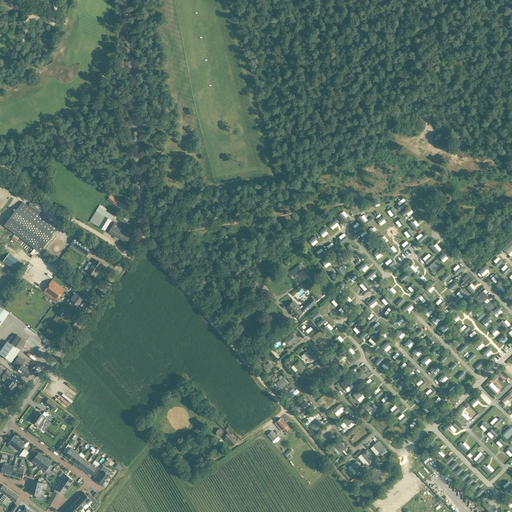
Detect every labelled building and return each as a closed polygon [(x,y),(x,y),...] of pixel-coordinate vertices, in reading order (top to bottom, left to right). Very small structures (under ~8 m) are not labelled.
[(111,195),(107,200),(123,212),(125,210),(128,212),(130,209),(111,195)] [(399,205),(397,207),(399,210),(408,204),(405,201),(399,205)] [(22,202),(17,209),(52,235),(57,227),(22,202)] [(100,205),(93,217),(90,221),(105,230),(113,216),(106,211),(107,209),(100,205)] [(409,207),(401,214),(404,216),(407,214),(411,210),(412,210),(409,207)] [(52,235),(17,209),(16,209),(4,225),(40,252),(52,235)] [(341,212),(338,215),(345,223),(348,221),(346,218),(342,213),(341,212)] [(360,216),(357,218),(362,225),(366,223),(365,222),(361,217),(360,216)] [(336,218),(328,225),(330,228),(331,228),(337,223),(339,221),(336,218)] [(412,221),(409,223),(416,231),(419,229),(417,227),(413,222),(412,221)] [(114,223),(111,228),(108,232),(126,243),(129,238),(126,236),(124,234),(126,230),(114,223)] [(355,228),(353,230),(355,233),(362,228),(359,224),(355,228)] [(371,227),(368,230),(373,236),(376,234),(372,229),(371,227)] [(409,229),(406,231),(410,236),(411,238),(414,235),(409,229)] [(362,237),(360,238),(363,242),(369,236),(367,233),(362,237)] [(418,240),(417,240),(420,243),(428,236),(425,233),(422,236),(418,240)] [(341,239),(339,241),(341,244),(348,239),(345,236),(341,239)] [(381,236),(378,239),(383,245),(386,242),(382,238),(381,236)] [(76,237),(73,241),(71,244),(87,255),(92,248),(76,237)] [(369,245),(367,247),(370,250),(376,244),(373,241),(369,245)] [(502,249),(508,255),(511,250),(511,242),(510,241),(502,249)] [(403,247),(402,248),(405,251),(411,246),(408,243),(403,247)] [(432,243),(429,246),(436,254),(439,251),(434,246),(432,243)] [(390,246),(387,249),(392,255),(395,252),(391,248),(390,246)] [(379,249),(373,254),(376,257),(380,253),(382,252),(379,249)] [(445,251),(439,257),(442,260),(446,256),(448,254),(445,251)] [(425,261),(424,261),(427,264),(435,257),(432,254),(430,256),(425,261)] [(88,271),(91,274),(95,277),(98,272),(97,272),(102,265),(103,266),(103,265),(94,259),(92,262),(93,263),(88,271)] [(428,267),(433,273),(442,265),(437,259),(428,267)] [(495,263),(494,264),(497,267),(503,262),(500,259),(498,261),(496,263),(495,263)] [(366,261),(358,268),(360,271),(362,270),(367,266),(368,264),(366,261)] [(387,265),(386,266),(388,269),(394,264),(392,261),(387,265)] [(486,264),(478,271),(481,274),(487,269),(487,268),(489,267),(486,264)] [(289,272),(294,278),(302,271),(298,265),(289,272)] [(409,265),(406,268),(413,275),(416,273),(416,272),(410,267),(409,265)] [(503,271),(502,272),(505,275),(510,269),(508,266),(508,267),(503,271)] [(455,271),(453,273),(456,276),(462,270),(460,267),(455,271)] [(373,270),(365,277),(368,280),(370,278),(375,274),(376,273),(373,270)] [(354,271),(346,279),(349,281),(351,280),(355,276),(357,274),(355,272),(354,271)] [(496,274),(493,277),(497,281),(498,282),(501,280),(496,274)] [(418,275),(415,278),(423,286),(426,283),(420,277),(418,275)] [(363,279),(360,282),(362,283),(367,289),(367,290),(370,287),(363,279)] [(43,292),(56,302),(65,289),(52,280),(43,292)] [(433,281),(425,288),(428,291),(428,290),(433,286),(436,284),(433,281)] [(342,282),(334,289),(337,292),(339,291),(343,287),(345,285),(342,282)] [(503,282),(500,285),(501,286),(505,290),(505,291),(508,288),(503,282)] [(413,284),(410,287),(414,291),(416,293),(419,290),(413,284)] [(469,285),(466,288),(472,294),(475,292),(474,290),(470,285),(469,285)] [(388,287),(385,290),(391,297),(394,294),(390,289),(388,287)] [(63,306),(69,310),(73,313),(86,296),(76,289),(69,299),(68,298),(63,306)] [(461,289),(458,292),(459,292),(463,297),(465,299),(468,297),(461,289)] [(475,299),(480,305),(489,297),(483,291),(475,299)] [(292,302),(291,304),(287,307),(289,308),(288,309),(291,311),(292,312),(291,312),(294,315),(294,314),(295,315),(297,318),(298,318),(298,319),(305,312),(316,302),(317,300),(317,301),(321,298),(316,293),(313,295),(314,297),(313,299),(312,298),(301,309),(300,310),(298,309),(300,307),(294,301),(293,303),(292,302)] [(424,293),(421,296),(425,301),(426,302),(430,300),(424,293)] [(335,296),(332,299),(333,300),(338,305),(341,302),(335,296)] [(345,296),(342,299),(349,307),(352,305),(350,303),(346,298),(345,296)] [(387,296),(384,299),(388,303),(389,305),(392,302),(387,296)] [(375,297),(367,304),(370,306),(376,301),(378,300),(375,297)] [(471,299),(465,305),(468,308),(472,304),(474,302),(471,299)] [(438,305),(435,308),(438,310),(445,303),(443,300),(442,301),(438,305)] [(484,307),(488,313),(495,307),(490,301),(484,307)] [(410,302),(402,310),(404,312),(407,310),(412,306),(412,305),(410,302)] [(343,304),(340,307),(341,308),(345,313),(348,311),(343,304)] [(500,305),(492,312),(494,315),(495,315),(500,310),(502,308),(500,305)] [(0,326),(9,313),(0,306),(0,326)] [(359,315),(358,315),(361,318),(369,311),(366,308),(363,310),(359,315)] [(444,316),(443,316),(446,319),(453,311),(451,308),(448,311),(444,316)] [(386,316),(385,318),(388,320),(394,311),(391,309),(386,316)] [(478,316),(476,318),(477,319),(479,321),(485,315),(482,312),(478,316)] [(456,313),(448,320),(451,323),(452,322),(458,317),(459,316),(456,313)] [(369,320),(366,323),(369,326),(376,318),(374,315),(374,316),(369,320)] [(400,315),(392,323),(394,326),(397,323),(402,319),(403,319),(400,315)] [(490,315),(481,322),(484,325),(484,324),(490,319),(492,317),(490,315)] [(502,320),(499,323),(505,329),(508,326),(504,322),(502,320)] [(357,324),(354,326),(355,327),(359,332),(362,330),(360,327),(357,324)] [(375,328),(373,330),(376,333),(382,327),(379,324),(375,328)] [(326,325),(323,328),(330,336),(333,333),(331,330),(327,326),(326,325)] [(461,332),(460,333),(463,336),(470,328),(468,325),(466,327),(461,332)] [(496,326),(490,331),(493,334),(497,330),(498,329),(496,326)] [(386,328),(378,335),(380,338),(383,335),(388,331),(386,328)] [(367,329),(361,335),(364,338),(370,332),(367,329)] [(401,330),(395,335),(397,338),(399,337),(403,332),(401,330)] [(283,340),(289,346),(298,338),(292,332),(283,340)] [(471,337),(470,338),(473,341),(479,336),(476,333),(471,337)] [(2,355),(10,361),(16,353),(17,353),(26,341),(17,334),(9,346),(5,344),(0,350),(0,351),(3,354),(2,355)] [(504,334),(498,340),(500,343),(501,342),(506,338),(506,337),(504,334)] [(373,335),(370,338),(370,339),(376,344),(377,346),(380,343),(373,335)] [(337,337),(334,340),(341,348),(344,345),(341,342),(337,338),(337,337)] [(409,339),(404,344),(406,347),(408,346),(412,342),(409,339)] [(481,339),(475,344),(478,347),(482,343),(484,342),(481,339)] [(387,341),(381,347),(384,350),(385,349),(389,345),(390,344),(387,341)] [(418,347),(412,353),(415,355),(416,354),(420,350),(418,347)] [(488,347),(482,353),(485,356),(486,355),(491,351),(491,350),(488,347)] [(332,353),(339,361),(345,357),(338,348),(332,353)] [(309,349),(304,354),(310,362),(316,357),(309,349)] [(348,349),(345,352),(352,360),(355,357),(353,354),(348,350),(348,349)] [(382,352),(387,358),(390,355),(386,351),(385,349),(384,350),(382,352)] [(33,370),(23,364),(25,360),(18,356),(14,363),(18,365),(15,369),(23,375),(27,378),(33,370)] [(426,356),(420,362),(423,364),(425,363),(429,359),(426,356)] [(293,365),(300,373),(306,368),(299,360),(293,365)] [(387,361),(384,364),(388,368),(389,370),(393,367),(387,361)] [(265,363),(263,365),(264,367),(263,368),(268,373),(274,368),(269,362),(266,365),(265,363)] [(406,365),(402,369),(405,372),(411,366),(408,363),(406,365)] [(436,365),(429,371),(432,373),(433,372),(438,368),(438,367),(436,365)] [(354,376),(359,382),(366,375),(361,369),(354,376)] [(10,390),(11,388),(14,390),(19,384),(9,377),(11,374),(6,371),(2,377),(8,381),(4,386),(10,390)] [(414,373),(410,377),(413,380),(419,375),(418,375),(416,372),(414,373)] [(443,374),(438,379),(440,382),(442,381),(446,377),(443,374)] [(300,381),(306,388),(311,383),(305,376),(300,381)] [(275,383),(280,389),(288,383),(283,377),(275,383)] [(352,384),(347,378),(340,383),(345,389),(352,384)] [(367,385),(365,386),(368,389),(374,384),(372,381),(367,385)] [(418,386),(421,389),(427,384),(424,381),(423,382),(418,386)] [(452,382),(446,388),(449,391),(449,390),(454,386),(454,385),(452,382)] [(358,390),(353,395),(359,402),(364,397),(362,394),(363,393),(361,391),(360,392),(358,390)] [(376,394),(374,396),(377,399),(383,393),(380,390),(376,394)] [(427,395),(427,396),(430,399),(436,393),(433,390),(432,391),(427,395)] [(418,394),(415,396),(416,397),(420,401),(422,404),(425,401),(418,394)] [(477,395),(469,402),(472,405),(478,400),(480,398),(477,395)] [(293,407),(298,412),(308,404),(303,398),(293,407)] [(383,402),(381,404),(384,407),(385,406),(391,401),(388,398),(383,402)] [(436,403),(436,404),(438,407),(444,402),(441,399),(436,403)] [(364,407),(371,415),(376,410),(378,408),(374,404),(372,405),(369,402),(364,407)] [(428,404),(425,407),(429,411),(431,413),(434,410),(428,404)] [(392,411),(390,413),(393,416),(399,410),(396,407),(392,411)] [(36,415),(32,421),(38,426),(37,427),(43,432),(43,431),(41,430),(45,420),(44,420),(43,419),(45,417),(51,421),(53,418),(45,411),(42,414),(38,411),(36,415)] [(462,426),(467,420),(458,411),(453,417),(462,426)] [(342,420),(347,426),(355,419),(350,413),(342,420)] [(400,420),(398,422),(401,425),(407,419),(404,416),(400,420)] [(492,425),(495,428),(502,420),(499,417),(497,419),(492,425)] [(283,430),(287,434),(289,432),(288,430),(289,429),(287,426),(281,419),(281,418),(275,423),(281,431),(283,430)] [(310,426),(315,432),(323,425),(318,420),(310,426)] [(483,421),(481,424),(482,425),(486,429),(486,430),(489,427),(483,421)] [(411,428),(409,430),(412,433),(420,425),(417,422),(416,424),(411,428)] [(449,422),(443,429),(446,432),(450,428),(452,426),(452,425),(449,422)] [(452,425),(452,426),(456,430),(458,431),(460,428),(454,423),(452,425)] [(192,433),(196,438),(203,431),(199,427),(192,433)] [(511,430),(509,427),(502,434),(507,439),(511,433),(511,430)] [(223,435),(224,435),(223,437),(227,441),(228,441),(232,446),(236,442),(231,435),(233,433),(228,428),(225,430),(227,433),(226,433),(224,433),(224,432),(224,431),(223,431),(223,430),(222,430),(222,429),(221,429),(220,429),(219,429),(218,429),(218,430),(217,430),(217,431),(216,432),(216,433),(217,434),(217,435),(218,436),(219,436),(220,436),(221,436),(222,436),(223,436),(223,435)] [(492,429),(489,432),(493,436),(495,438),(498,435),(492,429)] [(272,431),(267,435),(272,441),(277,437),(272,431)] [(9,442),(8,443),(10,445),(17,450),(19,452),(20,451),(25,444),(15,435),(9,442)] [(501,438),(498,441),(502,445),(504,447),(507,444),(501,438)] [(372,446),(381,455),(387,449),(378,440),(372,446)] [(335,447),(340,453),(346,448),(341,442),(335,447)] [(428,442),(425,445),(431,451),(434,448),(429,444),(428,442)] [(461,442),(458,445),(465,452),(468,450),(468,449),(463,444),(461,442)] [(69,460),(75,451),(71,447),(64,456),(69,460)] [(19,455),(25,457),(29,452),(25,449),(19,455)] [(289,460),(293,457),(290,454),(293,451),(291,449),(284,454),(287,457),(289,460)] [(361,454),(369,464),(375,459),(367,449),(361,454)] [(73,463),(80,454),(75,451),(69,460),(73,463)] [(437,451),(434,454),(440,460),(443,457),(438,453),(437,451)] [(32,461),(36,465),(43,456),(39,453),(38,454),(32,461)] [(78,466),(83,458),(79,455),(80,454),(73,463),(78,466)] [(36,465),(41,468),(47,460),(43,456),(36,465)] [(78,466),(82,469),(88,461),(83,458),(78,466)] [(6,474),(9,464),(4,462),(4,460),(1,459),(0,463),(3,464),(1,473),(6,474)] [(47,460),(41,468),(45,471),(45,472),(46,470),(49,467),(51,464),(51,463),(47,460)] [(86,472),(91,475),(94,471),(97,468),(99,469),(102,465),(95,460),(93,463),(86,472)] [(82,469),(86,472),(93,463),(92,464),(88,461),(82,469)] [(350,466),(357,473),(363,469),(356,461),(350,466)] [(484,464),(482,467),(489,475),(492,472),(487,466),(484,464)] [(372,470),(368,474),(372,478),(375,481),(380,476),(378,473),(382,470),(382,469),(378,465),(372,470)] [(25,468),(19,466),(17,477),(22,478),(25,468)] [(103,466),(98,472),(101,474),(97,480),(103,484),(110,475),(106,472),(108,469),(103,466)] [(441,473),(438,476),(440,478),(444,482),(447,479),(441,473)] [(65,474),(62,478),(70,484),(73,480),(72,479),(65,474)] [(62,478),(58,483),(67,489),(70,484),(62,478)] [(43,483),(32,481),(31,487),(42,490),(43,483)] [(450,482),(448,485),(449,486),(453,490),(453,491),(456,488),(450,482)] [(67,489),(58,483),(55,487),(56,488),(54,491),(59,494),(61,491),(63,493),(63,492),(64,493),(67,489)] [(505,488),(503,490),(505,493),(511,486),(511,484),(511,483),(510,483),(505,488)] [(0,491),(4,494),(0,499),(0,500),(3,503),(11,491),(3,485),(0,489),(0,491)] [(40,496),(42,490),(31,487),(29,493),(37,495),(36,498),(42,500),(43,497),(40,496)] [(426,489),(423,491),(429,498),(432,495),(430,493),(426,489)] [(19,497),(11,491),(3,503),(6,505),(10,499),(15,502),(19,497)] [(458,491),(455,494),(458,496),(463,501),(466,498),(458,491)] [(58,495),(53,492),(48,501),(47,503),(51,505),(52,506),(55,500),(58,495)] [(80,496),(88,504),(92,500),(84,492),(80,496)] [(421,494),(418,496),(420,497),(424,502),(427,500),(421,494)] [(76,500),(84,508),(83,507),(87,503),(88,504),(80,496),(76,500)] [(435,498),(432,501),(438,506),(441,504),(440,502),(435,498)] [(76,500),(72,504),(80,511),(84,508),(76,500)] [(469,501),(466,504),(467,505),(472,509),(472,510),(475,507),(469,501)] [(429,502),(426,505),(427,506),(432,510),(435,508),(429,502)] [(488,502),(484,506),(488,511),(492,511),(495,510),(488,502)]
